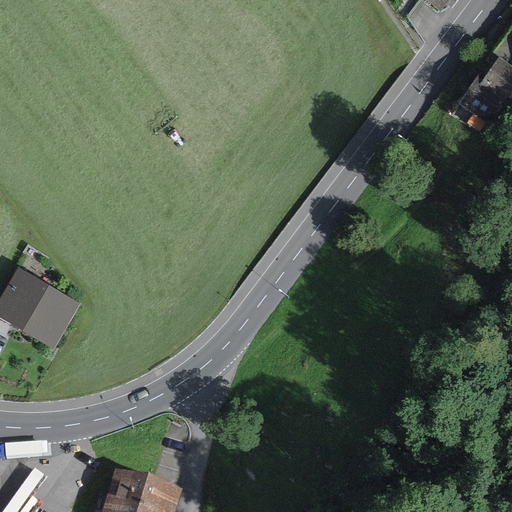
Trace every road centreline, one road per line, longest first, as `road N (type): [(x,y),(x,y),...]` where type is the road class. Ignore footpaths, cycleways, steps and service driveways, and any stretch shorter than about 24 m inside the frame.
road 1 (tertiary): [(490,0),(221,352),(146,402),(38,427)]
road 2 (track): [(221,352),(198,511)]
